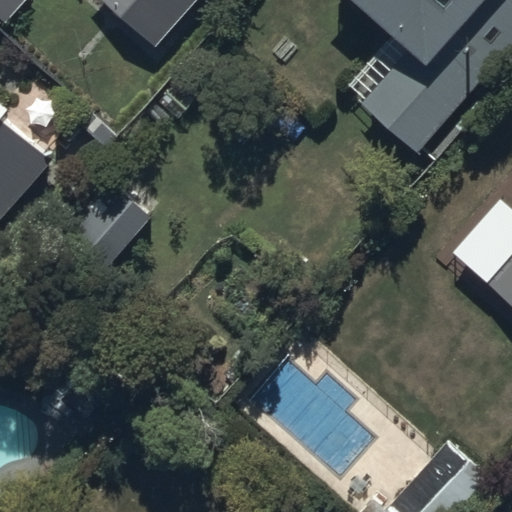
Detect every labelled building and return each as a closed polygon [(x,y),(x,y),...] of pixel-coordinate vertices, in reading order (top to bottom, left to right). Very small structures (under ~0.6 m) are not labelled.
[(0,0),(0,19),(2,22),(22,0),(0,0)] [(107,0),(154,41),(191,0),(107,0)] [(511,0),(364,0),(393,28),(343,81),(414,149),(511,44),(511,0)] [(0,219),(54,158),(6,117),(0,124),(0,219)] [(93,281),(152,211),(113,178),(53,248),(93,281)] [(511,200),(511,201),(511,249),(486,278),(511,302),(511,200)] [(469,511),(499,477),(448,434),(383,510),(386,511),(469,511)]
